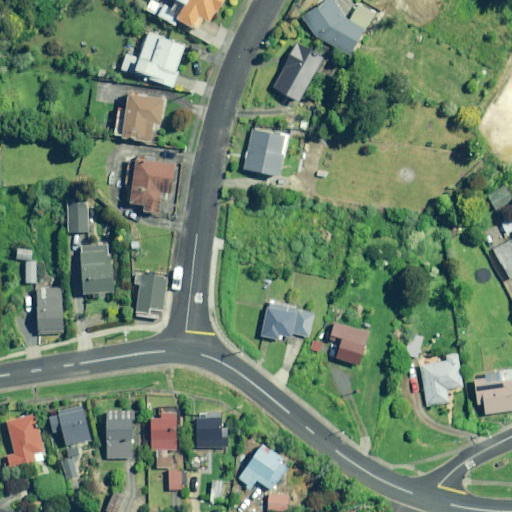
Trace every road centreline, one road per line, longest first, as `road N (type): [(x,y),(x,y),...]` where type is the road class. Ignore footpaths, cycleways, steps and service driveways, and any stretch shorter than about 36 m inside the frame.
road 1 (residential): [(273,0),(214,134),(182,351)]
road 2 (residential): [(182,351),(226,365),(371,476),(433,501)]
road 3 (residential): [(0,372),(182,351)]
